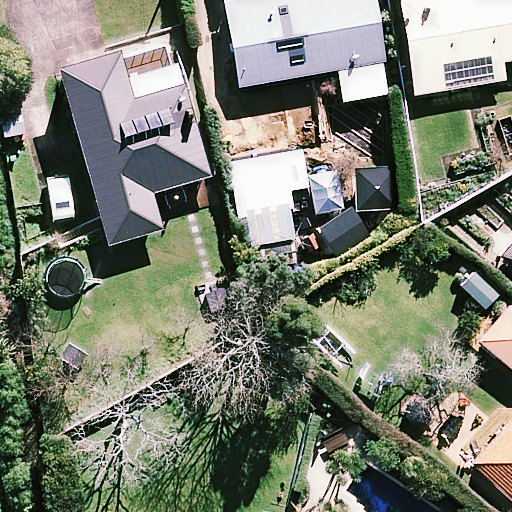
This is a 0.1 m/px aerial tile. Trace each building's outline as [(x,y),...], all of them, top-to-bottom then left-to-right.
[(241,0),(223,3),(237,87),(249,85),(250,96),(283,90),(281,79),(380,62),(368,0),(241,0)] [(500,61),(511,59),(511,0),(397,0),(411,95),(502,83),(500,61)] [(207,177),(164,37),(53,71),(106,246),(160,230),(149,194),(207,177)] [(228,164),(236,216),(241,246),(256,244),(257,255),(260,271),(296,265),(288,213),(308,210),(299,152),(228,164)] [(511,240),(501,253),(511,263),(511,240)] [(511,312),(504,306),(474,341),(511,372),(511,312)] [(511,413),(467,463),(511,504),(511,413)]
